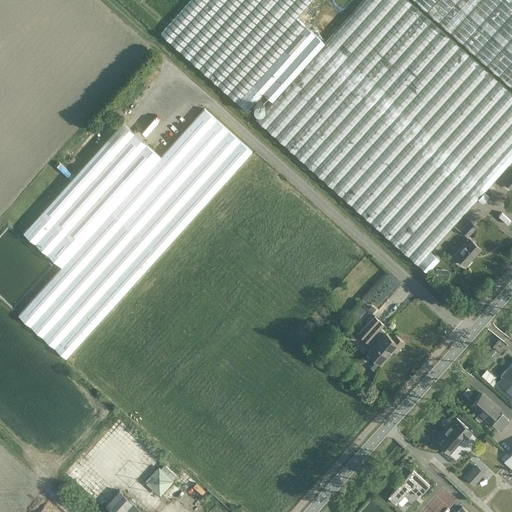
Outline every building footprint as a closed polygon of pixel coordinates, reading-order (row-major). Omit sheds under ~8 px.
[(511,93),(408,0),(362,0),(324,42),(305,25),(296,17),(310,0),(190,0),(161,33),(247,110),(263,92),(272,101),(256,118),(428,272),(439,259),(430,251),(477,198),(482,203),(488,196),(483,192),(511,159),(511,93)] [(511,0),(415,0),(511,87),(511,0)] [(252,152),(204,109),(161,157),(123,122),(122,122),(23,232),(62,267),(18,315),(66,358),(252,152)] [(121,121),(119,119),(117,118),(106,130),(110,133),(121,121)] [(511,188),(511,186),(511,171),(503,181),(511,188)] [(460,230),(468,236),(477,226),(470,219),(460,230)] [(465,266),(480,249),(469,239),(454,256),(465,266)] [(395,352),(400,347),(404,342),(395,335),(392,339),(380,328),(383,325),(373,316),(357,335),(371,348),(367,352),(380,364),(392,350),(395,352)] [(511,362),(501,375),(511,385),(511,362)] [(476,400),(471,405),(480,413),(487,420),(489,421),(491,418),(495,422),(493,424),(500,430),(508,420),(502,414),(501,415),(497,412),(499,409),(482,393),(480,395),(479,394),(478,394),(475,398),(475,399),(476,400)] [(456,415),(448,425),(436,438),(448,449),(463,432),(466,435),(471,429),(456,415)] [(450,467),(455,461),(443,452),(438,458),(450,467)] [(511,452),(509,455),(506,453),(501,459),(504,462),(511,469),(511,452)] [(160,496),(174,480),(159,466),(144,482),(160,496)] [(484,473),(477,466),(467,478),(474,484),(484,473)] [(413,470),(388,497),(396,504),(411,488),(419,496),(429,485),(413,470)] [(175,501),(177,499),(191,511),(208,511),(180,487),(173,495),(172,494),(170,497),(175,501)] [(113,511),(144,511),(119,490),(105,505),(113,511)]
